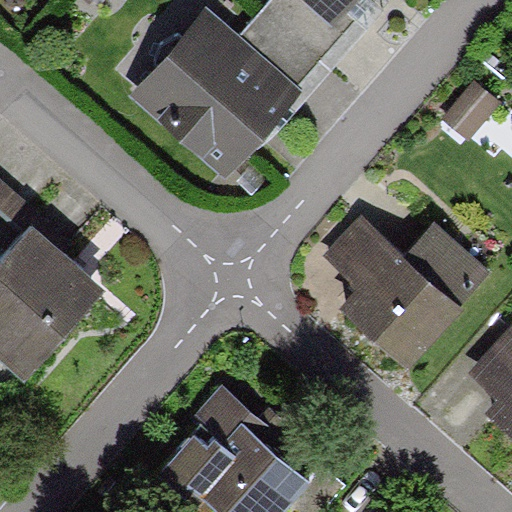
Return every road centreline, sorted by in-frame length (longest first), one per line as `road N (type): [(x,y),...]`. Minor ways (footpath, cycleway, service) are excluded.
road 1 (residential): [(219,279),(470,0)]
road 2 (residential): [(490,511),(219,279)]
road 3 (residential): [(23,511),(219,279)]
road 4 (residential): [(219,279),(0,80)]
